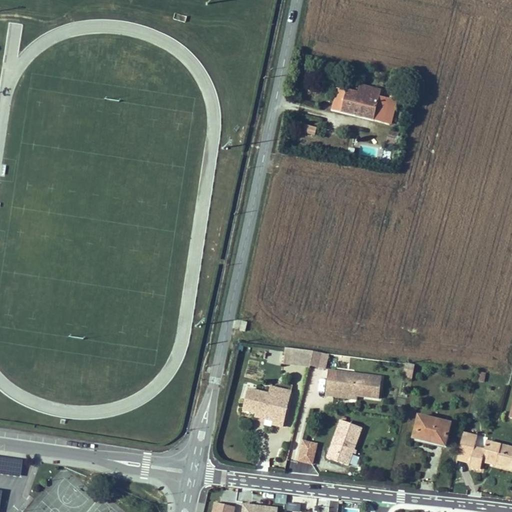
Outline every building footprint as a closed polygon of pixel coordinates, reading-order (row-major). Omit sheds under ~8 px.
[(366,92),(342,87),(337,109),(393,121),(399,90),(391,88),(389,97),(382,95),(382,87),(368,84),(366,92)] [(318,127),(306,124),(304,131),(316,134),(318,127)] [(401,130),(393,128),(389,142),(398,144),(401,130)] [(283,364),(292,365),(294,349),(285,348),(283,364)] [(292,365),(310,367),(310,366),(313,351),(294,349),(292,365)] [(325,369),(328,354),(313,351),(310,366),(325,369)] [(407,364),(405,374),(413,376),(415,365),(407,364)] [(335,380),(336,372),(328,370),(327,379),(335,380)] [(382,378),(336,372),(335,380),(327,379),(325,395),(333,396),(334,393),(357,396),(379,399),(382,378)] [(478,372),(476,381),(483,382),(485,372),(478,372)] [(289,399),(291,392),(271,387),(269,394),(289,399)] [(283,427),(289,399),(269,394),(249,389),(244,410),(256,413),(274,418),(273,421),(273,424),(283,427)] [(450,424),(419,416),(413,438),(445,446),(450,424)] [(348,465),(362,428),(341,420),(327,458),(348,465)] [(511,447),(486,442),(484,450),(475,448),(477,437),(463,433),(457,457),(471,460),(470,463),(469,467),(480,469),(482,462),(491,464),(492,461),(496,461),(495,465),(511,469),(511,447)] [(487,439),(477,437),(475,448),(484,450),(486,442),(487,439)] [(302,441),(298,461),(312,464),(316,445),(302,441)] [(233,511),(235,507),(215,503),(213,511),(233,511)]
